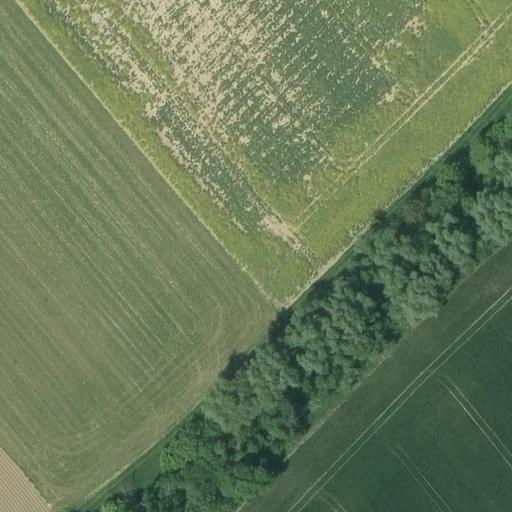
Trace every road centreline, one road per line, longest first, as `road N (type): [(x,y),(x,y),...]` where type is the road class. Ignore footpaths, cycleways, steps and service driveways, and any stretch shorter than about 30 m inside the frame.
road 1 (track): [(85,511),(259,361),(511,100)]
road 2 (track): [(511,225),(308,415),(236,511)]
